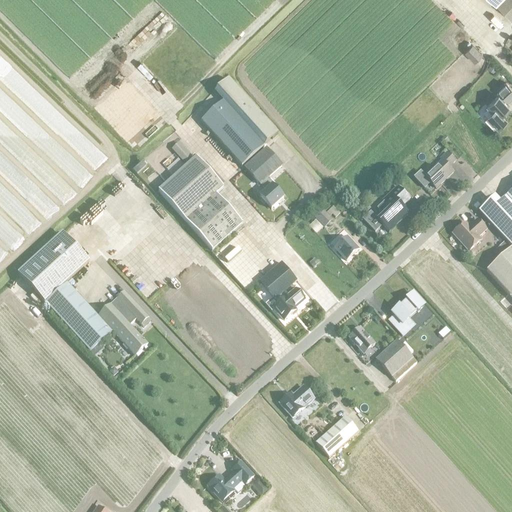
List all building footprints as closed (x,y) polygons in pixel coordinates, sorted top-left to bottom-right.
[(511,0),(490,0),(511,20),(511,18),(511,0)] [(491,64),(487,69),(495,74),(498,68),(491,64)] [(98,100),(98,101),(130,137),(146,122),(156,114),(123,78),(98,100)] [(242,168),(264,147),(278,134),(229,80),(215,93),(223,102),(201,122),(242,168)] [(507,120),(502,114),(509,107),(506,104),(511,98),(511,88),(505,81),(494,91),(499,96),(488,106),(493,112),(488,117),(498,128),(507,120)] [(192,157),(179,143),(171,151),(184,165),(192,157)] [(259,197),(270,208),(271,210),(283,199),(278,193),(280,191),(274,185),(273,185),(268,180),(283,167),(266,148),(243,169),(260,187),(261,186),(265,191),(259,197)] [(425,178),(420,173),(414,179),(424,190),(430,184),(435,190),(454,173),(449,168),(455,162),(446,153),(439,159),(440,160),(442,162),(425,178)] [(158,192),(212,252),(242,225),(216,196),(223,189),(196,158),(158,192)] [(382,202),(389,208),(389,209),(396,202),(402,207),(410,200),(398,187),(382,202)] [(511,248),(511,250),(487,272),(511,299),(511,192),(506,198),(511,204),(511,248)] [(500,209),(491,199),(477,212),(489,224),(503,211),(500,209)] [(370,213),(363,221),(375,233),(382,226),(389,234),(409,215),(402,207),(396,202),(389,209),(377,220),(370,213)] [(318,206),(310,214),(324,229),(333,221),(329,218),(332,215),(335,219),(340,215),(333,207),(326,214),(318,206)] [(469,229),(477,238),(485,231),(476,221),(469,229)] [(477,238),(469,229),(464,224),(452,235),(468,253),(480,241),(477,238)] [(124,293),(116,300),(116,301),(111,305),(98,317),(66,282),(89,261),(62,231),(18,272),(90,351),(112,330),(135,355),(146,345),(128,326),(136,319),(141,325),(148,319),(124,293)] [(347,238),(335,250),(346,262),(358,250),(347,238)] [(259,283),(274,300),(278,304),(273,308),(284,322),(296,312),(294,310),(305,301),(295,289),(295,290),(292,286),(296,282),(281,263),(273,270),(266,261),(252,272),(260,282),(259,283)] [(415,326),(409,320),(409,319),(416,312),(417,313),(424,306),(413,295),(406,301),(407,302),(399,308),(392,314),(394,317),(389,322),(403,337),(415,326)] [(363,355),(375,345),(360,328),(348,339),(363,355)] [(417,364),(412,359),(396,342),(375,360),(396,383),(417,364)] [(279,404),(279,405),(292,419),(314,400),(303,388),(293,397),(291,395),(279,404)] [(329,459),(358,434),(344,418),(316,444),(329,459)] [(232,490),(240,482),(244,487),(254,478),(240,463),(231,471),(233,473),(224,481),(219,476),(207,487),(222,502),(233,492),(232,490)]
